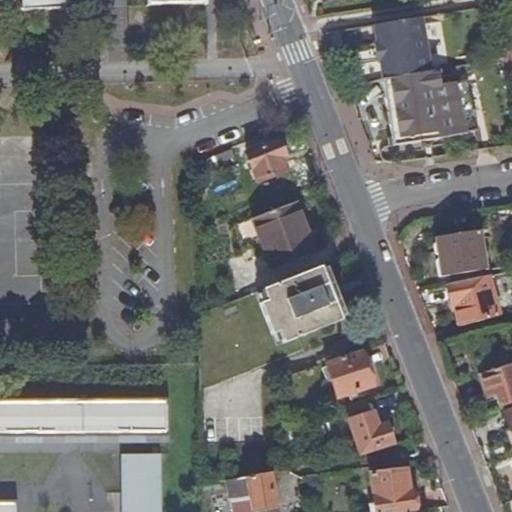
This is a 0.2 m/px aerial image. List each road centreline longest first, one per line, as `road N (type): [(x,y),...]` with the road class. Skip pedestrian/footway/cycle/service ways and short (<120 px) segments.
road 1 (tertiary): [(476,511),(352,201)]
road 2 (tertiary): [(352,201),(277,0)]
road 3 (residential): [(511,177),(352,201)]
